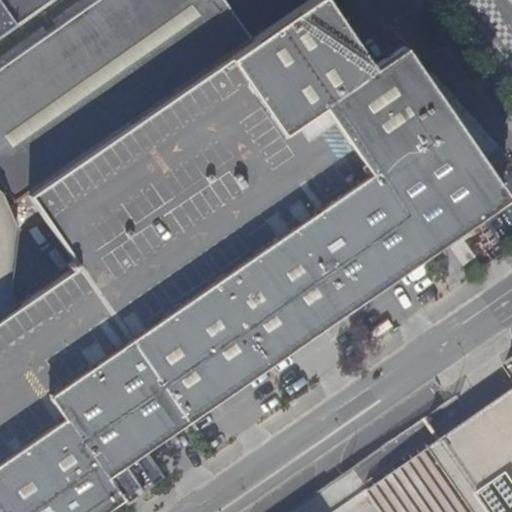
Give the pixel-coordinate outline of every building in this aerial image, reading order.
[(0,0),(0,31),(44,0),(0,0)] [(219,0),(93,0),(0,66),(0,188),(11,203),(26,193),(235,52),(250,41),(219,0)] [(143,453),(149,448),(161,439),(504,205),(488,181),(399,52),(367,73),(315,0),(308,0),(250,41),(235,52),(26,193),(77,268),(51,285),(0,320),(0,511),(56,511),(104,480),(118,501),(122,507),(162,480),(143,453)] [(469,390),(291,511),(511,511),(511,359),(503,366),(511,378),(511,396),(486,415),(469,390)] [(101,511),(118,501),(104,480),(56,511),(101,511)]
